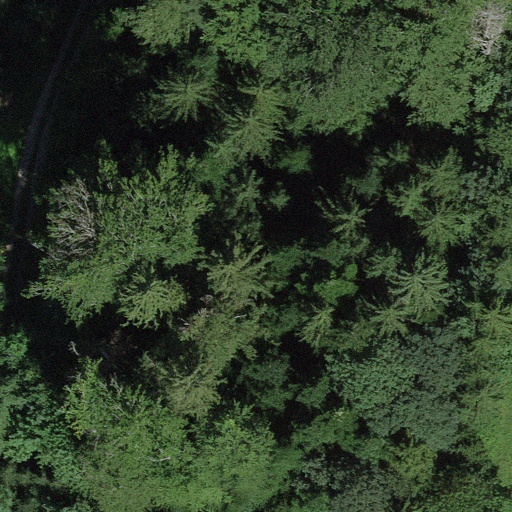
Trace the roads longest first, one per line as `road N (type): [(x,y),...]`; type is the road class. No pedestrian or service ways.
road 1 (track): [(441,511),(511,214)]
road 2 (track): [(0,282),(68,0)]
